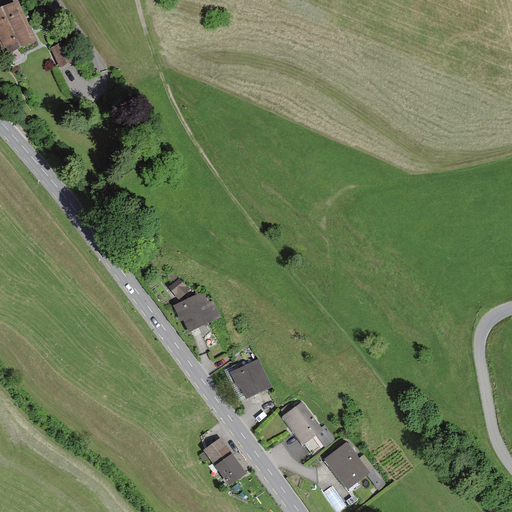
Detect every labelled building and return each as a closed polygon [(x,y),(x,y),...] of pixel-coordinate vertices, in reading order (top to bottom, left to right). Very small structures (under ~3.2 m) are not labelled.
[(18,0),(16,0),(0,7),(0,45),(4,54),(15,49),(37,40),(18,0)] [(60,43),(51,47),(59,65),(68,61),(60,43)] [(180,277),(169,286),(179,298),(190,289),(180,277)] [(205,291),(175,305),(181,320),(183,320),(188,331),(217,318),(205,291)] [(272,386),(259,358),(231,371),(239,388),(241,387),(246,398),(272,386)] [(322,427),(303,401),(282,416),(303,444),(316,435),(325,448),(336,440),(325,425),(322,427)] [(246,472),(220,438),(204,449),(230,484),(246,472)] [(360,458),(347,440),(324,458),(348,489),(367,475),(378,488),(386,482),(364,455),(360,458)]
